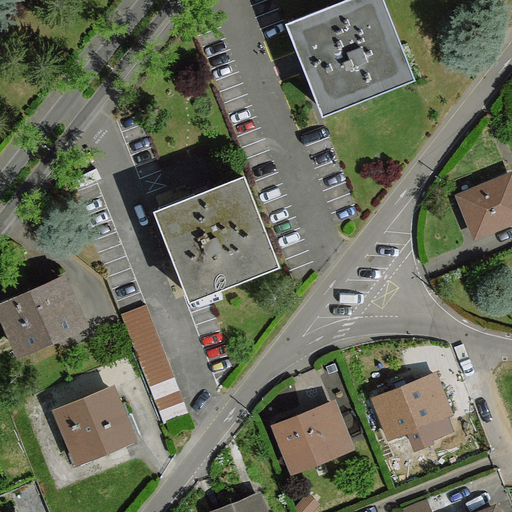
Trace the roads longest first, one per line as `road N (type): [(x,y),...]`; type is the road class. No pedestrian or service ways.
road 1 (residential): [(285,350),(511,56)]
road 2 (tertiary): [(0,225),(178,0)]
road 3 (tertiary): [(147,0),(0,185)]
road 4 (residential): [(155,511),(285,350)]
road 5 (residential): [(285,350),(404,323),(474,336)]
road 6 (residential): [(474,336),(479,386),(511,455)]
